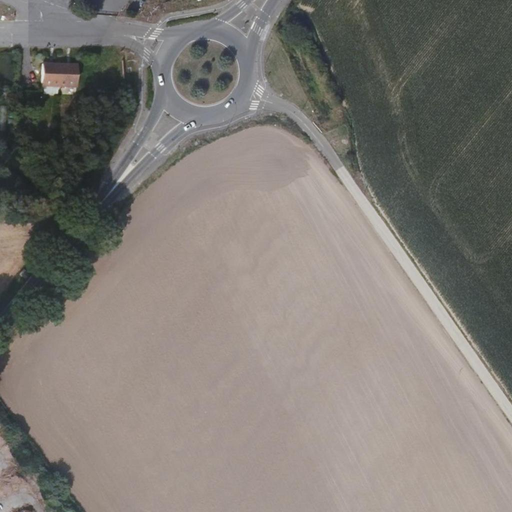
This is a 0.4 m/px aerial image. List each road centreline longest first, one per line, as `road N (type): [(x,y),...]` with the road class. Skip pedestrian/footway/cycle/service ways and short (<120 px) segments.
road 1 (track): [(511,415),(330,156),(285,107)]
road 2 (secondary): [(0,332),(106,196)]
road 3 (secondary): [(190,33),(108,34),(136,43),(161,76)]
road 4 (secondary): [(106,196),(180,129),(219,116)]
road 5 (secondary): [(161,81),(158,109),(106,196)]
